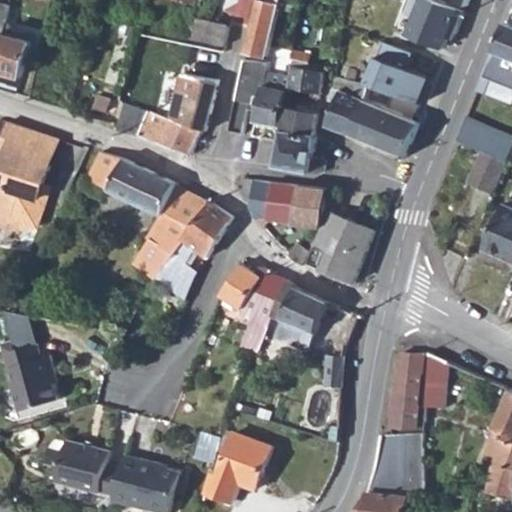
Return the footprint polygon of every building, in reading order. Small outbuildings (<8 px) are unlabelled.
[(253,31),(249,51),(269,55),(281,0),(260,0),(259,4),(253,31)] [(440,0),(411,0),(407,14),(416,18),(409,35),(443,47),(446,37),(451,39),(454,32),(457,33),(466,9),(440,0)] [(0,70),(0,71),(0,88),(19,95),(33,44),(25,41),(27,34),(12,30),(9,23),(13,5),(0,2),(0,70)] [(198,17),(196,37),(230,40),(232,20),(198,17)] [(511,25),(506,24),(495,51),(511,57),(511,25)] [(226,54),(157,39),(157,44),(163,47),(161,54),(188,60),(183,78),(220,84),(226,54)] [(414,53),(384,42),(367,85),(370,86),(420,105),(431,79),(406,70),(414,53)] [(511,57),(495,51),(486,80),(511,87),(511,57)] [(267,78),(256,122),(282,127),(287,92),(288,90),(291,89),(291,87),(322,94),(324,72),(293,66),(292,79),(268,73),(267,78)] [(237,103),(231,133),(253,137),(253,136),(256,122),(267,78),(243,74),(237,103)] [(367,85),(337,76),(333,89),(340,91),(327,127),(352,135),(365,101),(370,86),(367,85)] [(183,78),(174,120),(203,130),(208,132),(220,84),(183,78)] [(140,105),(156,110),(162,89),(147,84),(140,105)] [(92,94),(88,106),(113,113),(116,100),(92,94)] [(365,101),(352,135),(407,157),(421,123),(413,121),(414,118),(365,101)] [(124,105),(116,131),(126,134),(140,136),(164,144),(192,155),(203,130),(174,120),(173,121),(124,105)] [(288,108),(284,130),(316,136),(319,114),(288,108)] [(32,129),(11,122),(1,153),(9,156),(0,178),(0,219),(13,219),(24,230),(37,226),(45,203),(39,200),(51,169),(47,168),(23,160),(32,129)] [(511,141),(467,122),(460,140),(483,151),(509,162),(511,154),(511,141)] [(32,129),(23,160),(47,168),(57,137),(32,129)] [(316,136),(284,130),(277,166),(320,174),(324,172),(326,160),(314,158),(318,137),(316,136)] [(268,141),(264,161),(277,164),(281,143),(268,141)] [(509,162),(483,151),(469,181),(495,192),(509,162)] [(127,160),(102,152),(89,179),(109,188),(109,191),(161,214),(147,239),(149,240),(135,265),(147,273),(143,279),(154,284),(182,240),(184,242),(195,225),(182,218),(191,200),(176,192),(180,185),(127,160)] [(254,213),(259,219),(325,227),(330,190),(240,179),(242,189),(248,201),(249,201),(252,203),(254,213)] [(210,201),(180,185),(176,192),(191,200),(182,218),(195,225),(210,201)] [(195,225),(184,242),(212,259),(236,219),(210,201),(195,225)] [(485,249),(511,260),(511,206),(505,203),(485,249)] [(331,211),(325,227),(310,265),(357,284),(379,230),(331,211)] [(304,239),(292,256),(307,266),(318,242),(310,239),(308,242),(304,239)] [(244,265),(222,296),(242,310),(240,313),(253,321),(243,343),(253,348),(251,356),(259,358),(272,315),(272,310),(262,306),(276,274),(261,267),(257,272),(244,265)] [(276,274),(262,306),(272,310),(276,311),(290,281),(276,274)] [(272,310),(272,315),(285,320),(277,337),(311,351),(331,302),(299,287),(290,281),(276,311),(272,310)] [(15,343),(5,346),(25,412),(63,400),(54,376),(59,374),(53,357),(44,359),(40,346),(18,352),(15,343)] [(425,354),(404,352),(401,390),(397,390),(394,428),(420,429),(425,354)] [(432,353),(428,409),(448,409),(452,362),(432,353)] [(328,386),(344,385),(344,358),(328,357),(328,386)] [(511,391),(483,456),(496,457),(511,457),(511,391)] [(341,443),(342,430),(336,429),(332,441),(341,443)] [(212,472),(208,491),(235,501),(242,482),(259,489),(274,447),(235,432),(219,475),(212,472)] [(367,504),(362,511),(410,511),(413,497),(430,497),(428,449),(425,449),(426,434),(384,434),(383,444),(381,459),(375,483),(367,504)] [(61,484),(119,496),(126,467),(111,464),(114,451),(71,441),(61,484)] [(119,496),(118,501),(169,511),(174,511),(183,471),(162,466),(163,462),(129,454),(126,467),(119,496)] [(489,489),(489,492),(511,497),(511,498),(511,502),(511,457),(496,457),(489,489)] [(481,488),(480,497),(487,497),(489,492),(489,489),(481,488)] [(480,497),(478,497),(478,504),(482,504),(483,506),(492,506),(490,497),(487,497),(480,497)]
